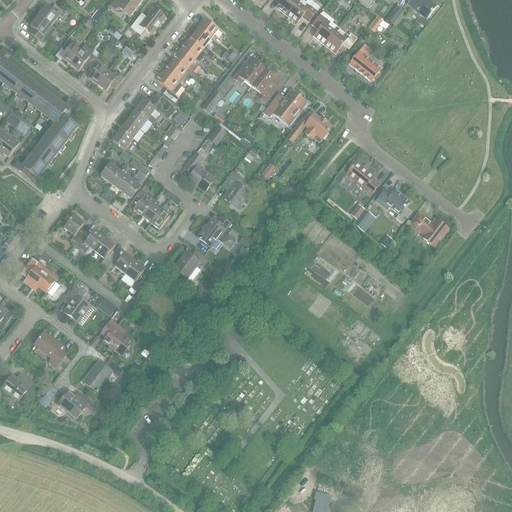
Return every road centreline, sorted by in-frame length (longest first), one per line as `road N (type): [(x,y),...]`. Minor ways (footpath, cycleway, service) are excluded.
road 1 (unknown): [(120,474),(203,373),(206,350),(222,333),(280,393),(224,470)]
road 2 (residential): [(471,226),(370,144),(359,131),(358,107),(217,0)]
road 3 (residential): [(197,127),(162,170),(192,204),(164,248),(149,249),(76,189)]
road 4 (unclassified): [(176,511),(79,454),(0,429)]
road 5 (residential): [(105,111),(190,6)]
road 6 (residential): [(105,111),(1,25)]
road 7 (unknown): [(34,239),(60,289),(128,317)]
